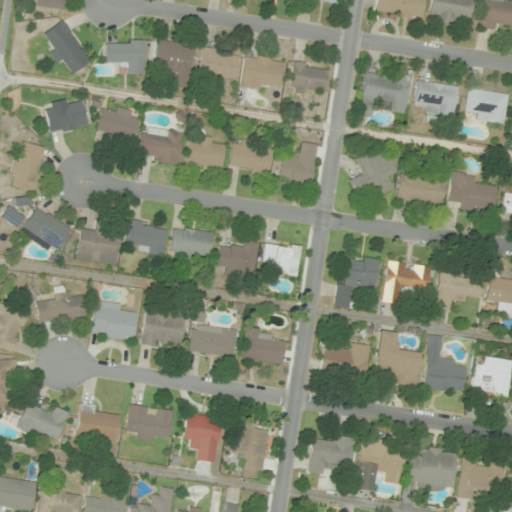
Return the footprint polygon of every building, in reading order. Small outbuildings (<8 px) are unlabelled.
[(65,9),(65,0),(36,0),(36,6),(65,9)] [(375,0),(374,13),(421,19),(423,0),(375,0)] [(430,0),(428,17),(469,22),(471,0),(430,0)] [(511,0),(480,0),(479,25),(511,27),(511,0)] [(54,50),(49,53),(55,63),(62,58),(71,74),(89,63),(64,20),(43,32),(54,50)] [(145,40),(104,40),(104,62),(126,62),(126,74),(145,74),(145,40)] [(166,65),(164,85),(187,87),(192,45),(156,40),(153,64),(166,65)] [(198,74),(234,78),(238,52),(202,47),(198,74)] [(282,90),(285,59),(244,54),(240,84),(282,90)] [(327,65),(292,61),(289,91),(323,95),(327,65)] [(405,111),(410,78),(363,72),(357,115),(371,117),(372,106),(405,111)] [(453,117),(457,86),(416,80),(413,102),(423,103),(422,113),(453,117)] [(503,123),(507,93),(467,88),(464,108),(474,110),(473,119),(503,123)] [(86,124),(80,97),(43,105),(50,133),(86,124)] [(133,139),(137,111),(100,105),(96,133),(133,139)] [(182,132),(141,127),(137,158),(178,163),(182,132)] [(184,165),(221,170),(224,146),(215,145),(216,138),(188,134),(184,165)] [(227,167),(268,174),(272,145),(232,138),(227,167)] [(317,144),(298,142),(297,151),(291,151),(290,160),(280,159),(277,179),(312,183),(317,144)] [(14,186),(34,191),(44,147),(25,143),(21,161),(12,159),(9,172),(17,174),(14,186)] [(348,180),(356,197),(373,189),(376,196),(392,189),(387,177),(398,172),(391,155),(378,161),(374,150),(355,158),(361,174),(348,180)] [(475,184),(476,175),(450,172),(447,200),(457,201),(456,209),(492,213),(495,186),(475,184)] [(395,199),(441,206),(444,181),(399,174),(395,199)] [(511,183),(504,183),(501,213),(511,214),(511,211),(511,183)] [(0,216),(15,227),(23,216),(8,205),(0,215),(0,216)] [(71,229),(37,205),(22,227),(56,251),(71,229)] [(133,250),(162,255),(167,226),(128,219),(124,242),(134,244),(133,250)] [(208,260),(212,232),(172,227),(168,255),(208,260)] [(120,235),(79,229),(75,259),(116,264),(120,235)] [(223,274),(250,278),(256,240),(243,238),(241,247),(219,244),(215,265),(225,267),(223,274)] [(296,275),(300,247),(264,242),(260,270),(296,275)] [(377,259),(348,256),(345,284),(336,283),(334,306),(351,308),(353,290),(374,292),(377,259)] [(430,266),(387,261),(382,300),(400,302),(402,288),(428,291),(430,266)] [(433,308),(453,311),(454,298),(479,302),(483,276),(439,270),(433,308)] [(511,278),(488,275),(485,300),(495,302),(494,312),(511,315),(511,304),(511,278)] [(37,321),(85,317),(83,295),(68,297),(67,286),(53,287),(54,299),(35,301),(37,321)] [(131,340),(135,312),(120,310),(121,304),(94,300),(90,335),(131,340)] [(0,348),(12,353),(27,313),(0,302),(0,348)] [(159,346),(160,339),(181,341),(184,315),(144,310),(140,344),(159,346)] [(188,352),(232,358),(236,330),(192,324),(188,352)] [(281,364),(283,342),(273,341),(274,331),(245,328),(242,360),(281,364)] [(393,384),(415,386),(418,352),(395,350),(396,332),(377,330),(374,371),(394,372),(393,384)] [(421,389),(462,393),(465,367),(455,366),(455,359),(439,357),(441,336),(427,335),(421,389)] [(323,347),(322,371),(367,374),(368,344),(348,343),(347,348),(323,347)] [(474,364),(470,393),(505,398),(510,360),(484,356),(483,365),(474,364)] [(0,359),(0,402),(11,402),(11,379),(15,379),(15,359),(0,359)] [(67,411),(49,405),(46,411),(24,404),(16,428),(57,441),(67,411)] [(168,436),(172,410),(151,407),(129,404),(125,430),(134,431),(133,439),(154,442),(156,434),(168,436)] [(115,443),(120,411),(79,405),(75,437),(115,443)] [(214,462),(220,418),(186,413),(182,438),(191,439),(189,449),(196,450),(195,460),(214,462)] [(239,467),(261,471),(268,426),(237,421),(232,454),(241,455),(239,467)] [(353,437),(332,435),(332,442),(311,440),(307,472),(327,475),(328,465),(349,467),(353,437)] [(398,484),(405,445),(371,440),(370,446),(359,444),(351,489),(371,492),(374,471),(385,473),(384,482),(398,484)] [(450,488),(455,451),(420,446),(419,456),(407,454),(403,478),(414,480),(413,489),(440,493),(441,486),(450,488)] [(456,498),(471,499),(472,490),(498,492),(501,463),(460,458),(456,498)] [(0,507),(31,511),(35,481),(0,476),(0,507)] [(40,485),(37,511),(40,511),(77,511),(80,491),(40,485)] [(129,511),(168,511),(172,489),(160,487),(159,495),(152,494),(150,506),(131,503),(129,511)] [(123,511),(124,495),(95,493),(95,497),(85,496),(83,511),(123,511)] [(220,511),(239,511),(240,504),(222,502),(220,511)]
